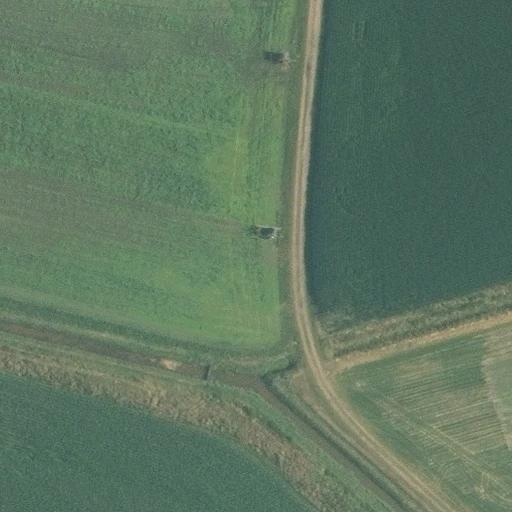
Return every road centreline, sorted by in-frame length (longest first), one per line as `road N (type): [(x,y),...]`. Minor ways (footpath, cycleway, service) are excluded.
road 1 (track): [(320,0),(300,251),(305,295),(343,414),(371,453),(440,511)]
road 2 (track): [(318,350),(271,366),(228,364),(0,313)]
